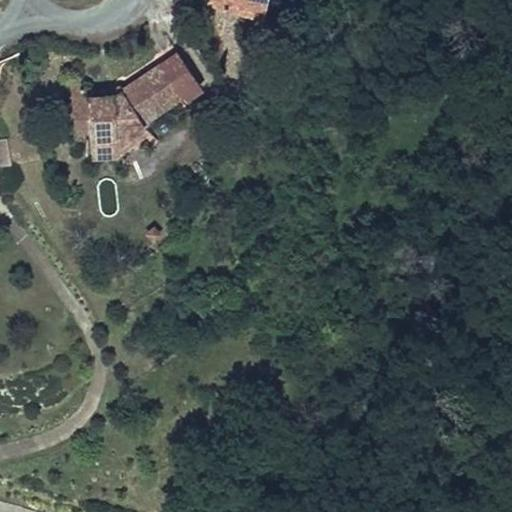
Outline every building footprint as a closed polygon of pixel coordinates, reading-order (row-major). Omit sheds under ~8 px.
[(209,0),(208,5),(242,13),(246,0),(209,0)] [(257,18),(262,0),(246,0),(242,13),(257,18)] [(176,49),(159,61),(180,86),(184,91),(200,79),(176,49)] [(180,86),(159,61),(118,94),(85,99),(89,132),(92,156),(117,152),(117,135),(142,132),(150,125),(143,116),(180,86)] [(89,132),(85,99),(74,85),(64,87),(70,136),(89,132)] [(117,152),(142,132),(117,135),(117,152)]
